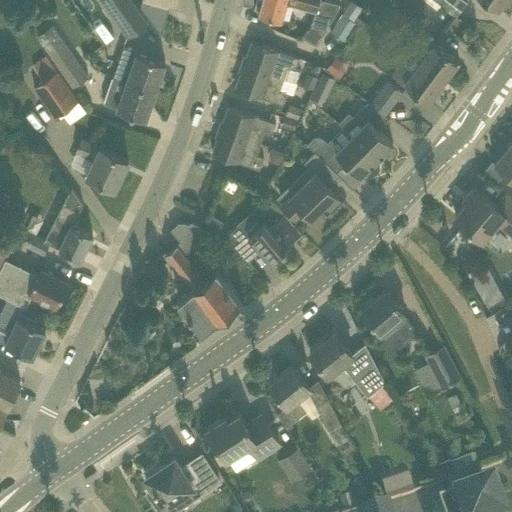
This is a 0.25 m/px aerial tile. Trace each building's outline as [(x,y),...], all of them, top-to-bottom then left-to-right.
[(103,0),(128,35),(147,21),(132,0),(103,0)] [(340,3),(330,0),(256,0),(255,6),(259,10),(259,11),(282,18),(287,1),(316,9),(312,23),(301,35),(317,42),(340,3)] [(438,6),(429,0),(401,0),(397,6),(424,25),(438,6)] [(438,0),(441,2),(439,3),(454,14),(465,0),(464,0),(438,0)] [(486,0),(498,9),(504,0),(486,0)] [(349,3),(343,13),(354,20),(360,10),(349,3)] [(166,17),(142,10),(162,33),(166,17)] [(332,30),(345,38),(356,21),(354,20),(343,13),(332,30)] [(386,22),(379,31),(378,31),(393,42),(403,49),(412,37),(398,26),(392,21),(389,24),(386,22)] [(36,29),(39,33),(36,35),(73,87),(89,75),(52,23),(47,27),(44,23),(36,29)] [(415,45),(409,54),(443,80),(459,59),(424,33),(418,41),(416,40),(413,43),(415,45)] [(295,69),(299,56),(252,39),(244,63),(285,77),(289,66),(295,69)] [(393,61),(403,49),(393,42),(384,54),(393,61)] [(113,74),(155,88),(165,61),(137,51),(137,49),(124,44),(113,74)] [(79,98),(46,54),(33,63),(44,78),(33,85),(55,115),(79,98)] [(428,100),(443,80),(409,54),(402,63),(401,62),(392,74),(428,100)] [(327,67),(339,77),(344,71),(343,62),(336,56),(327,67)] [(236,86),(283,102),(287,91),(281,89),(285,77),(244,63),(236,86)] [(307,71),(302,83),(314,87),(318,75),(307,71)] [(322,71),(315,86),(328,92),(335,78),(322,71)] [(113,74),(113,75),(113,74),(103,102),(146,116),(155,88),(113,74)] [(388,80),(371,102),(385,113),(402,91),(388,80)] [(351,134),(378,157),(380,160),(387,153),(385,150),(393,143),(379,128),(389,118),(368,101),(352,116),(348,112),(338,121),(343,126),(351,134)] [(290,102),(286,113),(298,118),(302,106),(290,102)] [(272,133),(276,121),(229,105),(220,128),(261,142),(265,131),(272,133)] [(261,142),(220,128),(212,151),(260,167),(263,157),(257,154),(261,142)] [(314,136),(307,143),(314,151),(337,171),(346,161),(361,175),(378,157),(351,134),(335,149),(324,138),(319,136),(314,136)] [(94,158),(87,174),(115,187),(128,159),(82,137),(76,150),(94,158)] [(499,180),(500,181),(511,191),(511,144),(510,142),(496,158),(509,170),(501,180),(500,179),(499,180)] [(337,171),(314,151),(304,161),(314,171),(282,203),(295,217),(304,208),(315,219),(339,196),(328,184),(339,174),(337,171)] [(495,203),(489,198),(473,185),(464,197),(467,200),(455,214),(484,239),(498,223),(511,235),(511,196),(505,191),(495,203)] [(50,197),(32,234),(50,242),(80,257),(93,233),(73,223),(83,203),(71,186),(62,203),(50,197)] [(300,229),(287,214),(274,200),(259,213),(265,220),(248,234),(270,259),(287,245),(285,242),(300,229)] [(9,218),(8,219),(9,220),(12,222),(21,226),(24,220),(25,217),(13,211),(9,218)] [(188,289),(178,297),(202,328),(218,315),(218,316),(238,300),(243,306),(245,305),(215,268),(203,277),(184,253),(201,239),(211,231),(191,220),(188,222),(186,221),(184,221),(183,220),(182,221),(180,221),(179,220),(170,227),(181,241),(177,243),(176,242),(165,251),(187,279),(182,282),(188,289)] [(0,262),(1,264),(12,242),(0,236),(0,262)] [(69,280),(41,266),(38,273),(6,257),(0,268),(0,292),(6,296),(24,305),(26,306),(32,293),(56,305),(69,280)] [(497,279),(478,290),(486,305),(506,295),(497,279)] [(396,348),(407,339),(417,330),(402,313),(406,310),(386,287),(362,307),(384,334),(384,333),(396,348)] [(6,296),(0,308),(0,337),(6,341),(32,354),(45,327),(32,321),(33,318),(21,312),(24,305),(6,296)] [(366,396),(369,394),(380,409),(393,399),(382,384),(385,381),(365,342),(352,352),(334,330),(309,349),(327,372),(340,362),(366,396)] [(444,343),(426,353),(442,385),(460,375),(444,343)] [(297,395),(306,388),(328,428),(330,427),(338,444),(349,439),(340,422),(341,421),(318,378),(310,385),(293,363),(269,382),(287,404),(277,412),(286,426),(287,424),(308,409),(297,395)] [(0,368),(0,412),(5,402),(7,404),(20,379),(0,368)] [(206,427),(225,457),(247,444),(255,458),(280,443),(261,413),(246,423),(239,411),(227,418),(225,415),(206,427)] [(298,445),(277,458),(291,481),(312,468),(298,445)] [(174,456),(171,458),(163,463),(158,467),(155,462),(143,470),(146,475),(154,487),(146,491),(154,503),(157,508),(165,503),(180,493),(185,501),(219,479),(213,469),(202,453),(181,466),(177,461),(175,457),(174,456)] [(450,464),(434,470),(439,482),(455,476),(450,465),(450,464)] [(393,474),(379,478),(386,498),(388,497),(399,493),(393,474)] [(494,480),(439,500),(442,511),(504,511),(498,492),(495,493),(491,483),(494,482),(494,480)] [(339,501),(343,511),(353,511),(360,510),(357,502),(353,503),(351,497),(339,501)] [(391,511),(388,503),(360,511),(359,511),(358,511),(391,511)]
